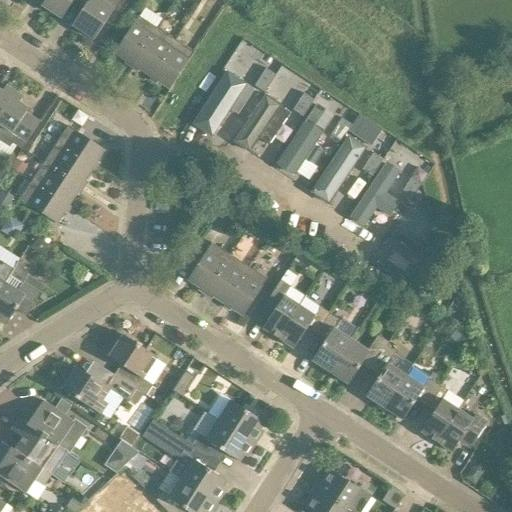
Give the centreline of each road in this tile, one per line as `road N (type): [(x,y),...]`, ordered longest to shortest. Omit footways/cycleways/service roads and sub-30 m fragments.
road 1 (track): [(511,413),(440,157),(416,0)]
road 2 (residential): [(146,157),(241,167),(368,249)]
road 3 (residential): [(322,411),(123,285)]
road 4 (residential): [(146,157),(137,131),(118,114),(0,36)]
road 5 (residential): [(322,411),(478,511)]
road 6 (residential): [(0,370),(123,285)]
road 7 (residential): [(123,285),(146,157)]
road 8 (residential): [(254,511),(322,411)]
